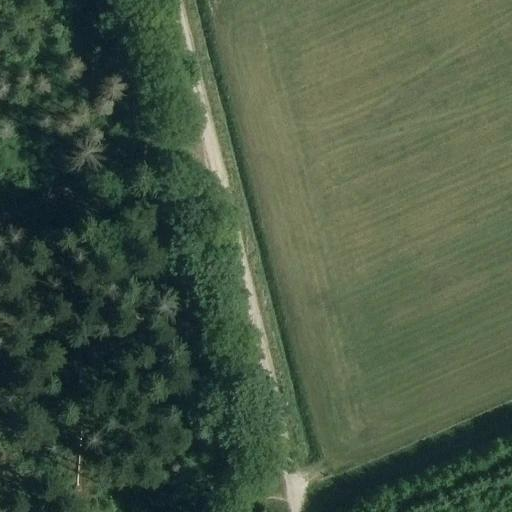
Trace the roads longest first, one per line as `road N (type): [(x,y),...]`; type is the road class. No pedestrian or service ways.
road 1 (track): [(297,511),(209,132)]
road 2 (track): [(0,226),(209,132)]
road 3 (track): [(209,132),(176,0)]
